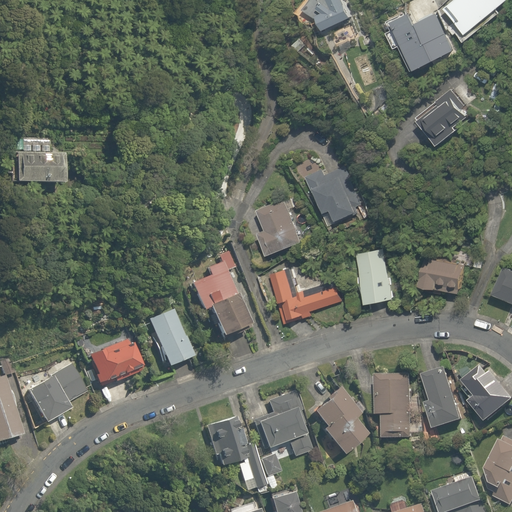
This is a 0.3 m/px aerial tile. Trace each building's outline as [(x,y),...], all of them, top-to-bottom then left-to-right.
[(313,25),(320,21),(328,36),(358,20),(347,0),(327,0),(326,1),(325,0),(314,0),(315,1),(303,7),(313,25)] [(473,42),(511,3),(508,0),(465,0),(448,18),(473,42)] [(368,28),(358,34),(364,45),(374,39),(368,28)] [(365,54),(353,59),(363,85),(375,81),(365,54)] [(480,119),(453,91),(419,124),(446,151),(480,119)] [(15,185),(21,186),(57,186),(57,200),(79,200),(80,174),(69,174),(69,152),(48,152),(49,138),(23,137),(23,154),(16,154),(15,185)] [(334,172),(310,182),(315,193),(321,191),(331,216),(339,212),(344,222),(368,212),(364,203),(367,201),(362,190),(359,191),(348,166),(334,172)] [(264,234),(275,258),(314,240),(294,199),(265,212),(273,230),(264,234)] [(385,244),(359,250),(374,307),(399,300),(385,244)] [(476,261),(429,258),(426,290),(474,293),(476,261)] [(228,339),(255,325),(222,261),(207,269),(209,275),(192,284),(205,310),(211,307),(228,339)] [(289,264),(270,271),(282,305),(289,303),(296,322),(317,314),(315,311),(347,299),(341,284),(310,296),(308,291),(299,294),(289,264)] [(511,302),(511,266),(498,297),(511,302)] [(172,308),(149,319),(173,369),(196,357),(172,308)] [(132,347),(128,336),(100,347),(102,351),(92,355),(99,375),(96,377),(100,387),(146,369),(137,345),(132,347)] [(27,389),(47,420),(70,405),(65,397),(85,384),(70,361),(27,389)] [(494,426),(511,410),(511,389),(510,387),(507,389),(489,368),(470,385),(482,399),(476,405),(494,426)] [(436,402),(430,404),(441,433),(471,422),(452,371),(428,379),(436,402)] [(0,440),(27,431),(7,373),(0,375),(0,440)] [(390,442),(415,442),(413,374),(383,375),(384,418),(389,417),(390,442)] [(342,459),(369,441),(366,413),(348,387),(315,410),(328,428),(323,431),(342,459)] [(316,450),(296,392),(268,401),(274,417),(257,423),(266,452),(289,444),(294,458),(316,450)] [(247,492),(264,486),(236,413),(204,426),(216,457),(219,456),(225,470),(238,465),(247,492)] [(511,437),(509,436),(493,468),(493,469),(492,470),(492,471),(491,472),(491,473),(491,474),(491,475),(491,476),(491,477),(491,478),(491,479),(491,480),(491,481),(492,482),(493,483),(493,484),(493,485),(494,486),(495,486),(495,487),(496,488),(497,488),(497,489),(498,489),(499,490),(500,490),(501,491),(502,491),(503,491),(504,491),(505,492),(506,492),(501,501),(511,506),(511,437)] [(493,511),(480,479),(438,495),(442,506),(438,508),(439,511),(493,511)] [(303,511),(297,491),(273,498),(276,511),(303,511)] [(429,511),(428,506),(414,510),(412,501),(395,506),(396,511),(429,511)] [(337,511),(366,511),(364,503),(337,511)]
